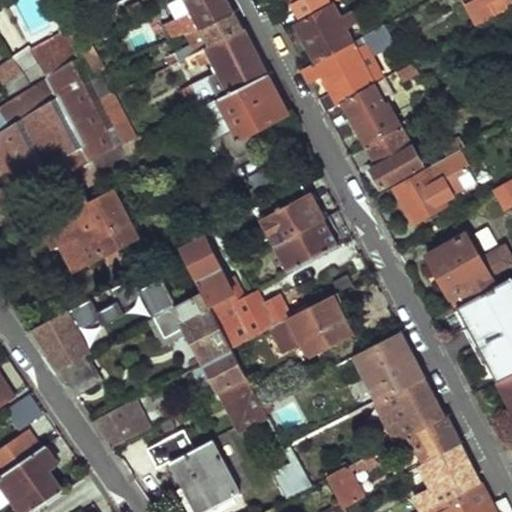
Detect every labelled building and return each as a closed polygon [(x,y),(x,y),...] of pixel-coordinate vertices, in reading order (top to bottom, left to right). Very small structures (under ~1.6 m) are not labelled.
[(187,0),(193,10),(179,18),(186,33),(201,26),(234,10),(229,0),(187,0)] [(305,0),(294,7),(302,20),(328,6),(324,0),(305,0)] [(478,0),(467,6),(477,27),(495,17),(500,14),(494,2),(498,0),(478,0)] [(145,14),(149,22),(174,9),(170,1),(160,7),(145,14)] [(298,23),(317,60),(352,42),(339,18),(332,4),(328,6),(302,20),(298,23)] [(201,26),(206,37),(183,50),(187,57),(197,52),(245,29),(240,20),(234,10),(201,26)] [(360,22),(355,10),(339,18),(346,30),(360,22)] [(474,28),(481,39),(501,29),(495,17),(477,27),(474,28)] [(325,74),(333,91),(321,99),(327,111),(343,102),(375,84),(374,81),(362,60),(371,54),(398,41),(388,23),(352,42),(317,60),(304,68),(311,81),(325,74)] [(215,58),(221,69),(194,81),(204,103),(219,95),(267,73),(257,53),(245,29),(197,52),(203,64),(215,58)] [(76,51),(66,30),(14,58),(23,72),(28,79),(43,69),(48,77),(79,57),(76,51)] [(79,57),(90,79),(104,73),(107,71),(92,42),(76,51),(79,57)] [(371,54),(362,60),(374,81),(383,76),(371,54)] [(0,190),(0,207),(123,142),(100,99),(90,79),(79,57),(48,77),(43,69),(28,79),(34,87),(7,103),(0,107),(0,163),(11,184),(0,190)] [(0,67),(0,72),(6,83),(23,72),(14,58),(0,67)] [(399,71),(405,80),(421,71),(416,61),(399,71)] [(0,86),(0,90),(7,103),(34,87),(28,79),(23,72),(6,83),(0,86)] [(90,79),(100,99),(114,92),(104,73),(90,79)] [(219,95),(234,124),(218,131),(232,158),(258,143),(251,131),(289,113),(285,106),(267,73),(219,95)] [(204,103),(194,81),(183,86),(193,108),(204,103)] [(343,102),(367,144),(402,125),(384,91),(380,93),(375,84),(343,102)] [(100,99),(123,142),(136,135),(114,92),(100,99)] [(204,103),(218,131),(234,124),(219,95),(204,103)] [(367,144),(379,166),(373,170),(381,188),(423,164),(402,125),(367,144)] [(123,142),(127,150),(145,142),(140,133),(136,135),(123,142)] [(444,146),(449,156),(465,147),(461,139),(444,146)] [(394,186),(414,223),(448,205),(437,185),(445,182),(440,171),(471,156),(465,147),(449,156),(394,186)] [(511,149),(501,155),(511,175),(511,149)] [(511,179),(495,188),(506,206),(511,202),(511,179)] [(73,209),(35,230),(45,250),(60,242),(75,271),(135,237),(109,188),(88,200),(84,195),(70,202),(73,209)] [(262,218),(276,243),(326,217),(312,192),(262,218)] [(276,243),(291,270),(339,244),(326,217),(276,243)] [(202,291),(234,349),(290,320),(292,319),(280,296),(265,303),(257,289),(245,295),(235,276),(229,278),(204,231),(178,244),(197,280),(202,291)] [(429,253),(459,307),(498,285),(493,277),(511,265),(511,253),(508,246),(483,261),(466,231),(429,253)] [(231,259),(233,264),(241,260),(239,255),(231,259)] [(235,268),(239,274),(246,269),(243,264),(235,268)] [(135,272),(94,296),(118,338),(156,316),(159,315),(135,272)] [(459,307),(500,382),(511,375),(511,278),(511,277),(498,285),(459,307)] [(182,287),(189,298),(202,291),(197,280),(182,287)] [(181,314),(207,363),(234,349),(202,291),(189,298),(159,315),(156,316),(162,325),(181,314)] [(290,320),(310,356),(353,334),(334,296),(292,319),(290,320)] [(48,352),(60,369),(88,354),(90,353),(77,330),(102,315),(90,298),(33,330),(48,352)] [(359,365),(374,394),(344,410),(348,417),(378,402),(426,377),(415,355),(403,332),(326,373),(330,380),(359,365)] [(207,363),(222,390),(249,377),(234,349),(207,363)] [(60,369),(78,396),(106,381),(88,354),(60,369)] [(0,407),(18,397),(0,369),(0,407)] [(511,375),(500,382),(511,404),(511,375)] [(222,390),(245,432),(250,429),(244,416),(264,406),(249,377),(222,390)] [(378,402),(398,442),(413,435),(447,417),(437,397),(426,377),(378,402)] [(104,433),(114,448),(166,421),(151,393),(96,422),(104,433)] [(20,430),(44,415),(31,394),(7,409),(20,430)] [(244,416),(250,429),(270,418),(264,406),(244,416)] [(413,435),(427,463),(462,444),(455,432),(447,417),(413,435)] [(0,474),(2,478),(42,450),(31,435),(0,455),(0,474)] [(173,461),(199,511),(209,511),(253,490),(245,475),(236,480),(214,441),(173,461)] [(422,466),(434,487),(397,508),(398,511),(428,511),(483,484),(472,465),(462,444),(427,463),(422,466)] [(0,486),(5,483),(24,511),(34,511),(65,491),(50,470),(58,464),(46,447),(42,450),(2,478),(0,479),(0,486)] [(267,460),(289,501),(314,488),(292,447),(287,449),(267,460)] [(329,477),(344,504),(345,507),(366,496),(351,466),(329,477)] [(496,511),(497,511),(483,484),(428,511),(496,511)]
